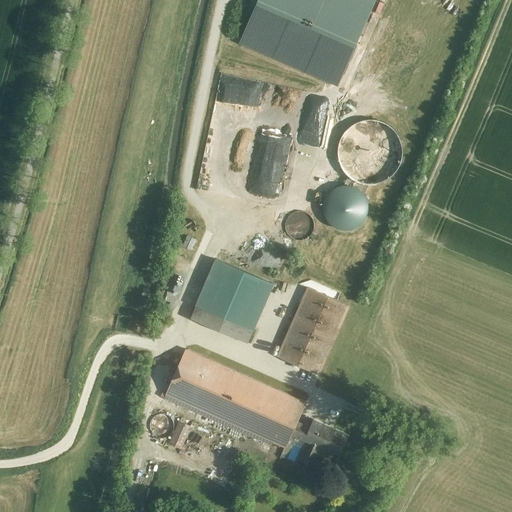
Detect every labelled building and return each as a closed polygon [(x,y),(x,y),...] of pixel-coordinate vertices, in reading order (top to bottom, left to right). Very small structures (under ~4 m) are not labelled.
[(373,0),(249,0),(246,8),(251,11),(239,40),(338,83),(373,0)] [(216,98),(200,187),(243,194),(259,105),(216,98)] [(401,155),(402,148),(401,140),(399,133),(394,126),(388,121),(382,118),(374,116),(366,116),(359,118),(352,121),(346,126),(342,133),(339,140),(338,148),(339,155),(342,163),(346,169),(352,174),(359,178),(366,180),(374,180),(382,178),(388,174),(394,169),(399,163),(401,155)] [(256,180),(275,183),(286,124),(267,120),(256,180)] [(367,211),(368,204),(367,198),(365,192),(361,187),(356,184),(349,182),(343,182),(337,183),(331,187),(327,191),(324,197),(323,203),(324,210),(327,216),(331,221),(336,224),(342,226),(348,226),(355,224),(360,221),(364,216),(367,211)] [(313,230),(314,225),(313,220),(311,216),(307,212),(303,210),(298,210),(293,212),(289,215),(286,219),(285,224),(286,229),(288,233),(292,237),(297,239),(302,239),(306,237),(310,234),(313,230)] [(193,249),(198,238),(188,234),(184,245),(193,249)] [(274,279),(215,254),(190,315),(248,340),(274,279)] [(350,302),(307,284),(277,354),(320,372),(350,302)] [(307,399),(185,346),(163,396),(284,449),(293,431),(299,416),(307,399)] [(172,429),(174,425),(173,421),(171,417),(167,414),(163,412),(158,413),(154,415),(151,419),(150,423),(151,428),(153,432),(156,435),(161,436),(165,435),(169,433),(172,429)] [(299,416),(293,431),(339,451),(349,429),(313,413),(310,421),(299,416)] [(191,425),(179,420),(169,442),(181,448),(191,425)]
